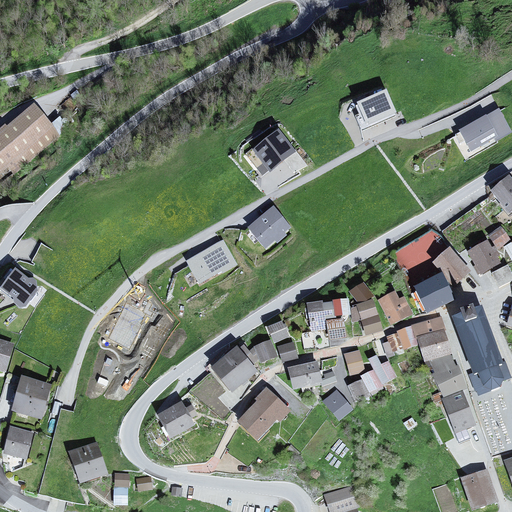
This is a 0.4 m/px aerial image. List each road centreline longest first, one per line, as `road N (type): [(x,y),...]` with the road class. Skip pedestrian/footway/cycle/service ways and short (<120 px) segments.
road 1 (residential): [(42,511),(78,364),(93,326),(121,292),(152,265),(511,78)]
road 2 (tertiary): [(175,479),(149,469),(132,450),(128,430),(143,401),(511,165)]
road 3 (residential): [(175,479),(183,470),(211,468),(258,386),(278,370),(486,296)]
road 4 (tertiary): [(317,3),(282,39),(135,119),(32,215)]
road 5 (residential): [(0,85),(175,38),(263,0)]
road 6 (tertiary): [(305,511),(295,493),(175,479)]
road 7 (track): [(65,67),(86,46),(175,0)]
